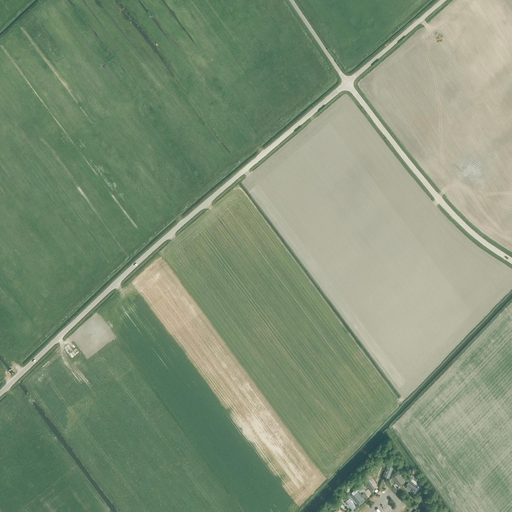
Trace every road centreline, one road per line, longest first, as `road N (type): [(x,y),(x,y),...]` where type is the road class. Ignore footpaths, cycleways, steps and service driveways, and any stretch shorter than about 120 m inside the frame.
road 1 (unclassified): [(0,393),(346,82)]
road 2 (unclassified): [(511,261),(447,209),(346,82)]
road 3 (unclassified): [(346,82),(443,0)]
